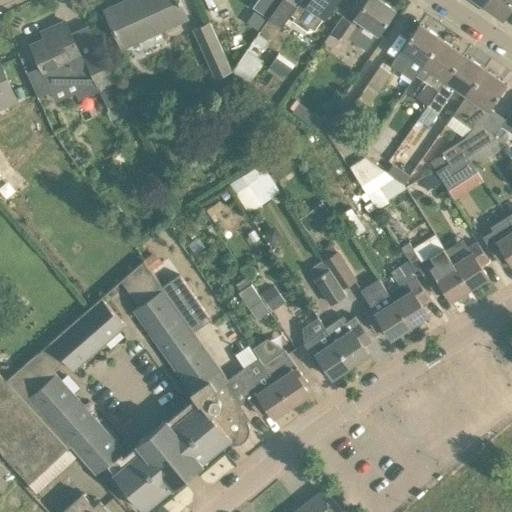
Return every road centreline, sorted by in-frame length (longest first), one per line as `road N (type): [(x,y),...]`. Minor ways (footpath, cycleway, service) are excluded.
road 1 (residential): [(219,506),(306,435),(511,301)]
road 2 (residential): [(219,506),(158,435),(119,373)]
